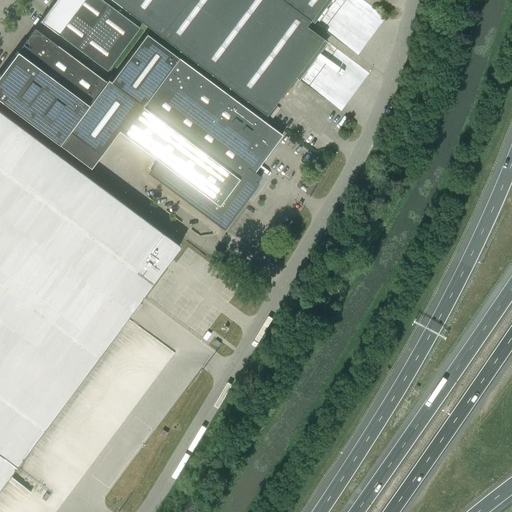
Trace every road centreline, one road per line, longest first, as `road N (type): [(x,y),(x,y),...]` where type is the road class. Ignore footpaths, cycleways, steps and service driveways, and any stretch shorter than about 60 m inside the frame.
road 1 (unclassified): [(136,511),(327,212),(394,68),(411,0)]
road 2 (motorway): [(511,158),(447,301),(319,511)]
road 3 (motorway): [(511,292),(357,511)]
road 4 (motorway): [(390,511),(511,336)]
